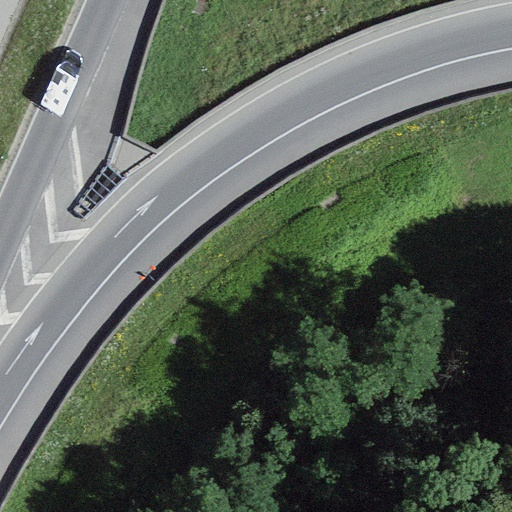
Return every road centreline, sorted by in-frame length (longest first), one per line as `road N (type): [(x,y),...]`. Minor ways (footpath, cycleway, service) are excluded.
road 1 (motorway): [(0,383),(114,236),(204,160),(324,84),(405,52),(511,26)]
road 2 (motorway): [(0,234),(103,0)]
